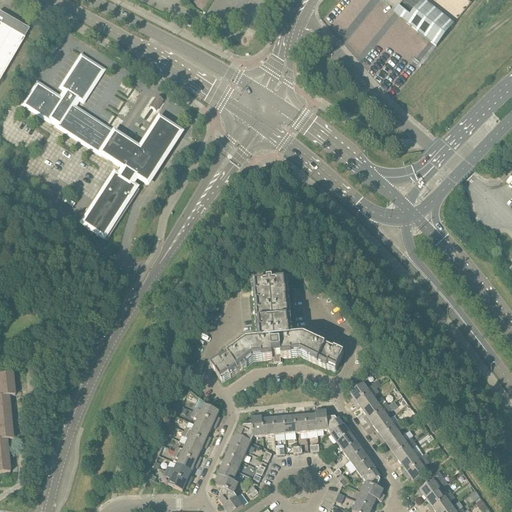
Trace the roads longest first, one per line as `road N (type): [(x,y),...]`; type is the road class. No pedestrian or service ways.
road 1 (residential): [(511,220),(319,34),(294,23)]
road 2 (tertiary): [(48,511),(85,396),(159,264)]
road 3 (primary): [(54,0),(245,115)]
road 4 (primary): [(259,91),(90,0)]
road 5 (tertiary): [(245,115),(159,264)]
road 6 (tertiary): [(159,264),(263,129)]
road 7 (secondary): [(339,192),(446,301)]
road 8 (secondary): [(511,333),(414,216)]
road 9 (primary): [(414,216),(511,119)]
road 10 (residential): [(219,396),(237,379),(284,369),(313,373),(332,391)]
road 11 (residential): [(219,396),(202,369),(239,286)]
road 12 (residential): [(332,391),(348,369),(350,347),(304,291)]
